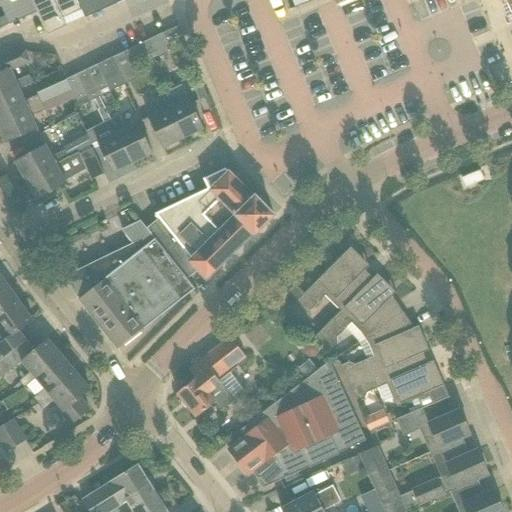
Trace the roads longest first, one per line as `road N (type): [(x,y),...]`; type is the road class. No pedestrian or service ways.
road 1 (residential): [(511,435),(447,287),(347,185)]
road 2 (unclassified): [(140,398),(165,358),(347,185)]
road 3 (residential): [(23,242),(221,145)]
road 4 (residential): [(140,398),(23,242)]
road 5 (unclassified): [(0,509),(92,455),(140,398)]
road 6 (unclassified): [(347,185),(511,110)]
road 7 (residential): [(231,511),(140,398)]
